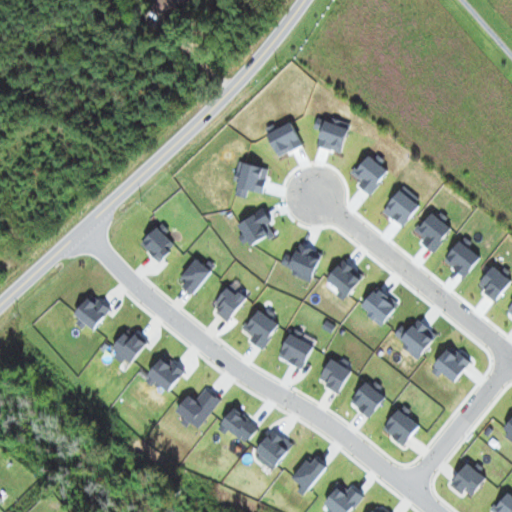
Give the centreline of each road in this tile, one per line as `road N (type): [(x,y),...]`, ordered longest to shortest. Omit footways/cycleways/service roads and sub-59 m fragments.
road 1 (residential): [(80,226),(234,366),(335,428),(439,511)]
road 2 (tertiary): [(297,0),(233,82),(0,299)]
road 3 (residential): [(511,356),(315,195)]
road 4 (residential): [(411,486),(511,360)]
